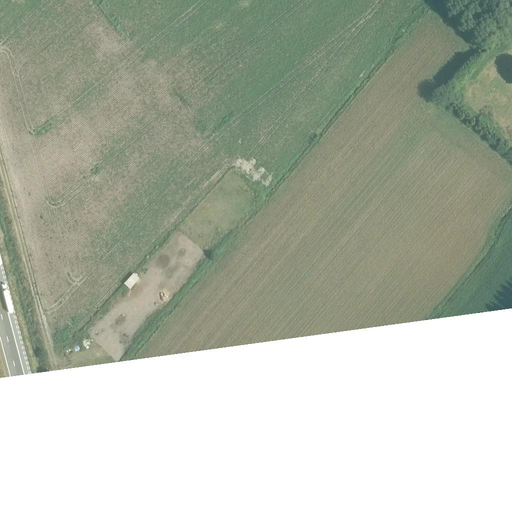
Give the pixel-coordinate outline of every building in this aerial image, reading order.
[(109,22),(103,28),(109,35),(115,29),(109,22)] [(90,160),(82,166),(87,172),(94,166),(90,160)] [(87,182),(92,187),(99,181),(94,176),(87,182)] [(80,187),(67,197),(71,202),(84,192),(80,187)] [(87,255),(92,259),(99,252),(94,248),(87,255)] [(134,275),(125,286),(130,291),(140,280),(134,275)]
